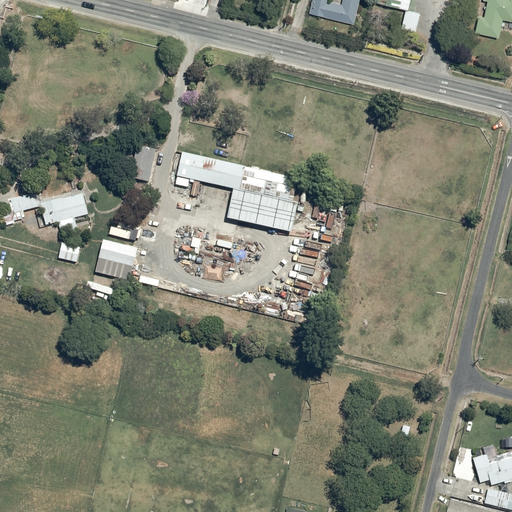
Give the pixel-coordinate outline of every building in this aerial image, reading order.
[(328,0),(311,0),(308,14),(353,24),(358,0),(341,0),(341,4),(328,1),(328,0)] [(376,0),(376,3),(405,10),(401,29),(415,32),(420,13),(415,12),(417,0),(376,0)] [(478,15),(475,32),(498,38),(502,20),(511,22),(511,0),(484,0),(487,1),(484,16),(478,15)] [(130,178),(149,182),(155,150),(136,146),(130,178)] [(245,166),(182,152),(177,176),(234,188),(240,190),(245,166)] [(245,166),(240,190),(293,201),(298,178),(245,166)] [(293,201),(234,188),(227,218),(292,232),(298,202),(293,201)] [(41,206),(40,203),(38,192),(10,198),(13,211),(3,213),(5,223),(24,218),(23,211),(41,206)] [(41,206),(46,225),(58,222),(60,232),(77,228),(74,218),(88,214),(83,192),(40,203),(41,206)] [(137,248),(103,240),(95,272),(129,280),(137,248)] [(80,247),(62,242),(58,258),(76,262),(80,247)] [(487,455),(473,459),(480,483),(489,480),(491,486),(511,480),(511,457),(489,464),(487,455)] [(511,494),(487,489),(484,504),(511,510),(511,494)]
